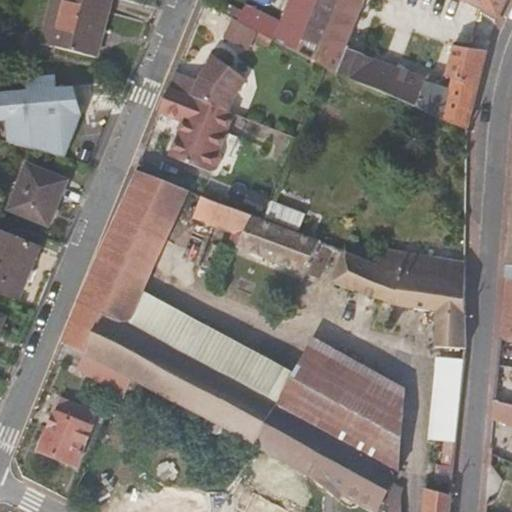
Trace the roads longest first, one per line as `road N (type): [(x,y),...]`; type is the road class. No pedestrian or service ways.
road 1 (tertiary): [(181,0),(0,446)]
road 2 (tertiary): [(465,511),(511,67)]
